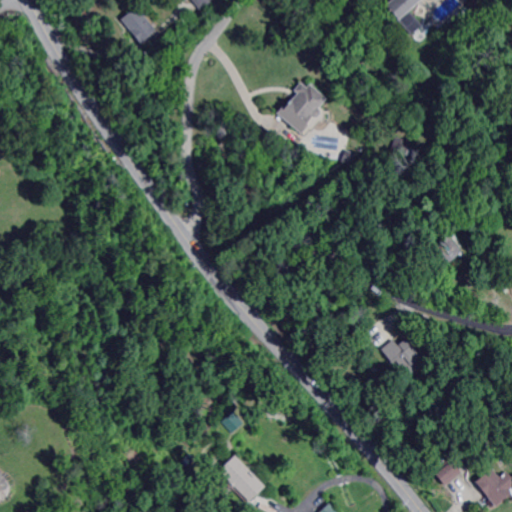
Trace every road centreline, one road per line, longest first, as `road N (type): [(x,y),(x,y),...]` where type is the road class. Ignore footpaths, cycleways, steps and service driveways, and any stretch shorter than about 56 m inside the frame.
road 1 (residential): [(32,0),(77,81),(182,232),(423,511)]
road 2 (residential): [(244,309),(293,265),(322,255),(350,261),(407,299),(511,328)]
road 3 (residential): [(188,239),(197,204),(187,159),(191,68),(239,0)]
